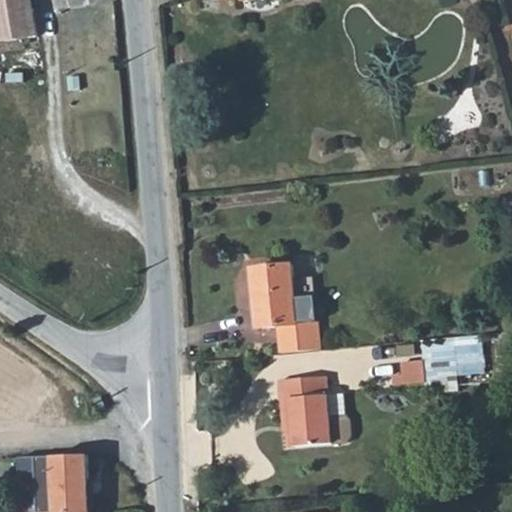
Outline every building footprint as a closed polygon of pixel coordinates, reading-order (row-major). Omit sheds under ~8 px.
[(0,0),(0,49),(45,42),(38,0),(0,0)] [(283,351),(326,347),(323,320),(300,322),(295,266),(256,270),(261,326),(280,324),(283,351)] [(489,337),(428,340),(429,360),(403,361),(404,391),(465,387),(464,373),(491,372),(489,337)] [(284,401),(286,446),(325,443),(340,442),(344,436),(343,420),(338,414),(324,415),(322,394),(321,376),(272,380),(274,401),(284,401)] [(322,394),(324,415),(338,414),(337,393),(322,394)] [(277,446),(286,446),(284,401),(274,401),(277,446)] [(88,511),(88,458),(34,456),(34,472),(52,472),(51,508),(42,509),(42,511),(88,511)]
